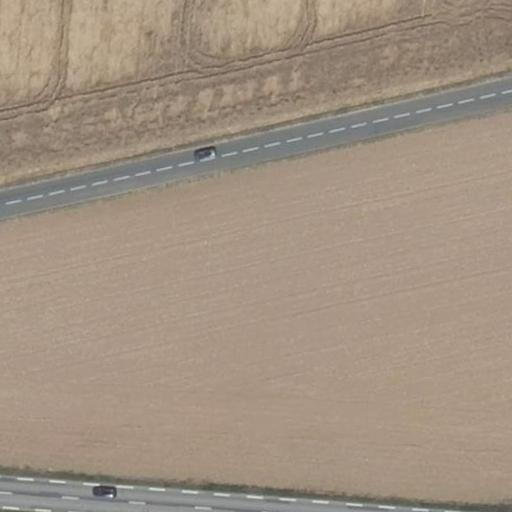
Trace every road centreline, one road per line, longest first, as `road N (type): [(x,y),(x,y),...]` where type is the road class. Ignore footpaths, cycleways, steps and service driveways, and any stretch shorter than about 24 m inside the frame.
road 1 (tertiary): [(0,217),(199,187),(511,109)]
road 2 (secondary): [(207,511),(0,496)]
